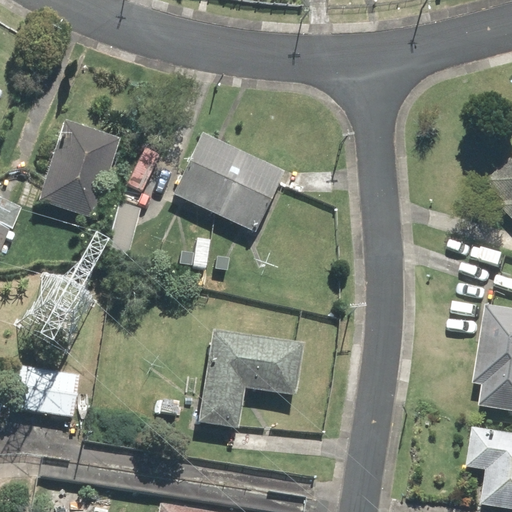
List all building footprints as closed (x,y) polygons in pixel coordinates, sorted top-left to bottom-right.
[(37,206),(93,224),(118,144),(62,127),(37,206)] [(200,139),(172,198),(254,237),(282,177),(200,139)] [(145,152),(126,188),(155,203),(169,176),(154,169),(159,160),(145,152)] [(501,207),(511,218),(511,161),(488,184),(506,203),(501,207)] [(0,227),(11,232),(20,211),(0,202),(0,227)] [(0,252),(8,233),(0,229),(0,252)] [(190,253),(189,267),(223,270),(224,256),(190,253)] [(511,413),(511,311),(487,308),(475,386),(483,387),(480,408),(511,413)] [(302,348),(212,334),(197,426),(237,432),(243,392),(294,400),(302,348)] [(79,379),(18,369),(11,412),(72,421),(79,379)] [(511,511),(511,436),(474,430),(468,469),(488,472),(483,507),(511,511)]
